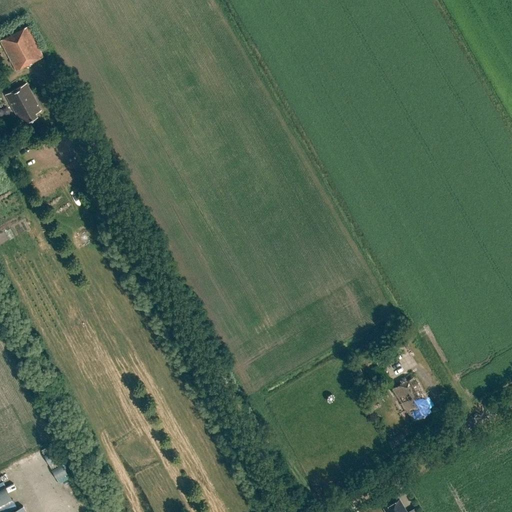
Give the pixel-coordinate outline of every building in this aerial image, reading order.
[(27,27),(0,41),(16,71),(43,57),(27,27)] [(26,84),(5,95),(22,125),(37,117),(35,114),(40,111),(26,84)] [(378,366),(370,370),(380,387),(390,381),(383,369),(380,371),(378,366)] [(426,409),(432,405),(415,376),(392,389),(405,412),(406,411),(413,422),(428,413),(426,409)] [(404,436),(389,441),(392,447),(406,442),(404,436)] [(53,447),(43,451),(50,467),(60,463),(53,447)] [(13,462),(17,472),(38,463),(34,453),(13,462)] [(59,483),(70,479),(64,465),(59,468),(58,465),(52,467),(59,483)] [(4,481),(0,482),(0,507),(13,501),(4,481)] [(406,511),(399,500),(384,508),(386,511),(406,511)] [(0,507),(0,511),(7,511),(16,508),(13,502),(0,507)]
